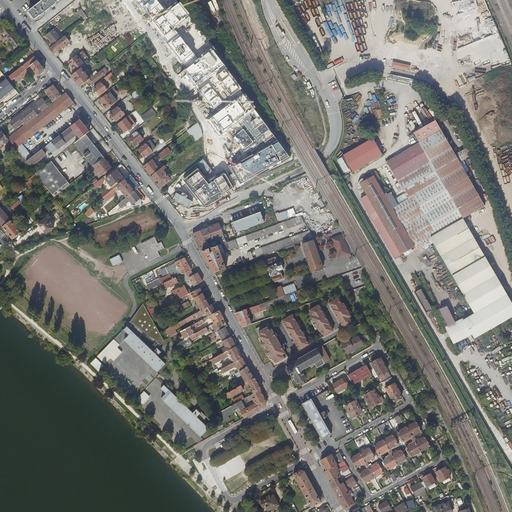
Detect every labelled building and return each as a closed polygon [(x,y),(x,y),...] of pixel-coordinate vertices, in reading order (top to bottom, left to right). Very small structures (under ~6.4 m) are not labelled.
[(59,0),(42,0),(28,12),(35,20),(40,15),(41,16),(57,3),(56,3),(59,0)] [(175,0),(136,0),(137,1),(136,2),(142,9),(143,8),(147,14),(146,15),(147,15),(146,16),(152,22),(149,24),(161,40),(163,39),(187,68),(176,77),(188,92),(196,86),(217,114),(207,121),(209,124),(219,137),(227,131),(248,157),(237,163),(236,161),(228,166),(229,167),(207,180),(198,169),(183,181),(186,185),(184,186),(200,206),(211,204),(236,190),(293,157),(278,137),(267,122),(251,100),(212,49),(213,47),(175,0)] [(0,30),(0,31),(14,48),(21,43),(13,34),(15,32),(12,29),(10,30),(7,26),(0,30)] [(278,26),(276,28),(282,39),(286,37),(283,32),(282,33),(278,26)] [(60,40),(53,30),(46,36),(53,46),(60,40)] [(72,30),(67,35),(73,44),(79,39),(72,30)] [(64,37),(60,40),(53,46),(49,49),(56,57),(60,55),(57,52),(69,43),(64,37)] [(503,44),(495,46),(497,52),(505,49),(503,44)] [(79,55),(86,65),(90,61),(84,54),(83,54),(81,52),(78,54),(79,55)] [(77,57),(79,55),(78,54),(77,55),(70,61),(68,62),(74,70),(82,64),(77,57)] [(30,66),(38,77),(44,72),(44,69),(34,57),(9,77),(12,80),(15,78),(18,82),(28,74),(25,70),(30,66)] [(90,79),(92,77),(90,75),(88,77),(81,68),(71,76),(80,87),(82,85),(90,79)] [(91,80),(90,79),(82,85),(83,87),(87,84),(89,87),(104,75),(101,72),(91,80)] [(112,72),(104,78),(107,81),(114,76),(112,72)] [(7,77),(0,82),(0,102),(17,91),(7,77)] [(98,85),(97,84),(95,85),(96,86),(94,88),(100,96),(107,90),(101,83),(98,85)] [(53,102),(61,96),(53,85),(45,92),(53,102)] [(124,95),(128,91),(125,86),(120,90),(124,95)] [(21,144),(73,103),(66,93),(8,138),(16,148),(21,144)] [(103,97),(103,96),(101,97),(102,98),(99,100),(106,109),(113,103),(106,95),(103,97)] [(128,101),(133,97),(131,95),(120,103),(127,112),(133,108),(128,101)] [(116,121),(124,115),(118,107),(109,114),(116,121)] [(145,123),(156,114),(152,108),(141,117),(145,123)] [(125,118),(132,127),(135,124),(129,116),(125,118)] [(125,133),(132,127),(125,118),(118,124),(125,133)] [(423,249),(427,247),(433,243),(474,314),(464,319),(473,335),(475,340),(511,318),(511,300),(470,229),(465,219),(473,214),(485,206),(460,162),(455,153),(436,119),(413,133),(418,143),(388,162),(406,193),(396,199),(391,192),(386,195),(375,175),(361,183),(368,195),(402,254),(414,247),(419,244),(423,249)] [(80,139),(85,135),(89,132),(79,120),(78,120),(71,126),(80,139)] [(164,121),(158,126),(162,131),(168,126),(164,121)] [(154,137),(162,130),(159,127),(151,134),(154,137)] [(4,143),(8,139),(7,138),(2,132),(0,133),(0,144),(3,142),(4,143)] [(135,146),(143,140),(137,132),(129,138),(135,146)] [(94,166),(104,158),(85,135),(80,139),(74,144),(93,167),(94,166)] [(374,138),(342,155),(351,172),(383,155),(374,138)] [(150,141),(146,144),(152,151),(156,148),(150,141)] [(31,158),(21,144),(16,148),(16,149),(26,162),(31,158)] [(26,162),(30,167),(46,154),(45,153),(51,148),(48,144),(45,147),(31,158),(26,162)] [(148,158),(153,153),(152,151),(146,144),(138,150),(144,158),(147,156),(148,158)] [(467,146),(455,153),(460,162),(472,155),(467,146)] [(171,152),(168,147),(157,156),(159,160),(166,155),(171,152)] [(112,168),(104,158),(94,166),(101,176),(112,168)] [(143,167),(151,176),(160,169),(152,160),(143,167)] [(48,191),(54,198),(70,185),(51,162),(35,174),(38,178),(48,191)] [(162,187),(171,180),(163,170),(166,168),(164,166),(160,169),(151,176),(160,188),(162,187)] [(117,170),(105,179),(111,187),(123,178),(117,170)] [(31,183),(38,178),(35,174),(28,180),(31,183)] [(137,190),(140,187),(131,175),(117,186),(126,198),(137,190)] [(116,191),(114,189),(102,198),(104,201),(116,191)] [(139,192),(137,190),(126,198),(118,205),(120,208),(129,201),(133,206),(141,203),(141,200),(136,194),(139,192)] [(402,254),(368,195),(361,199),(395,258),(402,254)] [(17,199),(10,205),(13,209),(20,203),(17,199)] [(85,202),(78,208),(81,211),(88,206),(85,202)] [(86,210),(89,215),(95,212),(92,207),(86,210)] [(0,223),(2,227),(10,221),(0,208),(0,223)] [(279,221),(291,217),(288,209),(276,214),(279,221)] [(235,233),(264,222),(261,212),(231,223),(235,233)] [(20,213),(13,219),(15,221),(22,216),(20,213)] [(300,216),(296,218),(285,222),(287,228),(287,229),(304,223),(300,216)] [(38,224),(46,234),(53,229),(51,226),(52,225),(46,218),(38,224)] [(2,227),(13,240),(20,233),(10,221),(2,227)] [(278,224),(274,226),(235,239),(237,246),(287,228),(285,222),(284,222),(278,224)] [(226,243),(219,224),(192,234),(202,251),(214,247),(212,243),(207,245),(206,240),(211,238),(212,240),(218,237),(221,244),(226,243)] [(313,238),(314,238),(309,230),(262,248),(264,255),(283,249),(295,245),(302,242),(313,238)] [(343,235),(333,239),(340,258),(350,254),(343,235)] [(141,244),(146,255),(150,253),(153,259),(160,256),(158,253),(165,249),(161,243),(158,244),(154,237),(141,244)] [(324,268),(313,238),(302,242),(313,272),(324,268)] [(235,239),(226,243),(221,244),(223,250),(229,248),(230,249),(238,247),(237,246),(235,239)] [(214,247),(202,251),(214,273),(226,269),(218,245),(214,247)] [(113,266),(123,261),(119,254),(110,259),(113,266)] [(186,272),(191,270),(184,258),(176,263),(160,271),(163,276),(169,273),(169,275),(161,279),(163,284),(176,278),(177,277),(186,272)] [(276,258),(266,261),(265,261),(273,283),(274,283),(283,279),(280,270),(284,269),(281,262),(278,263),(276,258)] [(194,275),(191,270),(186,272),(194,286),(202,282),(198,273),(194,275)] [(163,284),(161,279),(160,278),(146,285),(149,291),(159,286),(163,284)] [(163,284),(159,286),(160,288),(164,286),(165,289),(178,283),(176,278),(163,284)] [(166,300),(167,305),(188,294),(186,290),(184,286),(182,286),(175,290),(177,295),(166,300)] [(281,286),(276,289),(279,298),(285,296),(281,286)] [(203,293),(200,288),(190,293),(193,299),(194,298),(203,293)] [(422,289),(415,293),(427,313),(429,312),(433,309),(422,289)] [(209,306),(203,293),(194,298),(197,303),(195,305),(197,309),(200,308),(201,310),(209,306)] [(292,301),(289,294),(285,296),(279,298),(265,303),(267,309),(292,301)] [(339,298),(332,302),(334,305),(331,307),(333,310),(335,309),(337,312),(338,312),(341,318),(340,319),(342,322),(340,323),(342,326),(345,325),(347,328),(353,324),(351,321),(349,322),(347,319),(350,318),(348,315),(350,314),(346,307),(344,308),(343,305),(340,306),(339,303),(341,302),(339,298)] [(164,341),(143,304),(130,323),(135,327),(143,333),(156,342),(160,345),(164,341)] [(166,330),(170,337),(177,334),(175,329),(205,313),(207,317),(216,312),(211,305),(209,306),(201,310),(166,330)] [(448,327),(456,323),(447,306),(440,310),(448,327)] [(316,307),(313,309),(328,335),(331,333),(329,330),(332,328),(330,325),(328,326),(326,322),(323,324),(320,318),(323,316),(321,313),(323,312),(321,309),(318,310),(316,307)] [(252,311),(251,308),(235,313),(243,327),(252,324),(249,316),(248,313),(252,311)] [(328,335),(313,309),(310,311),(312,314),(314,313),(315,316),(313,317),(315,320),(313,321),(317,328),(319,327),(321,330),(323,329),(325,332),(322,333),(324,337),(328,335)] [(335,309),(333,310),(340,323),(342,322),(340,319),(341,318),(338,312),(337,312),(335,309)] [(224,319),(219,310),(216,312),(207,317),(195,323),(197,326),(204,323),(203,322),(211,317),(214,324),(224,319)] [(330,325),(323,312),(321,313),(323,316),(320,318),(323,324),(326,322),(328,326),(330,325)] [(302,349),(308,346),(306,342),(304,343),(302,339),(304,339),(301,334),(303,333),(299,326),(297,327),(295,323),(294,324),(292,320),(293,319),(291,316),(285,319),(287,322),(284,324),(287,328),(288,327),(291,332),(294,330),(297,336),(294,338),(297,342),(295,343),(297,347),(300,346),(302,349)] [(228,326),(224,319),(214,324),(212,325),(216,332),(217,332),(225,327),(228,326)] [(454,344),(473,335),(464,319),(456,323),(448,327),(446,328),(447,331),(454,344)] [(255,329),(275,364),(288,357),(268,322),(255,329)] [(194,335),(190,326),(180,332),(184,340),(194,335)] [(120,333),(97,356),(104,364),(110,358),(113,361),(121,353),(116,348),(124,340),(157,373),(165,364),(157,357),(161,353),(157,348),(153,352),(149,349),(138,338),(132,331),(127,327),(122,332),(127,337),(126,339),(120,333)] [(143,333),(135,327),(132,331),(138,338),(143,333)] [(229,335),(225,327),(217,332),(221,340),(229,335)] [(287,328),(295,343),(297,342),(294,338),(297,336),(294,330),(291,332),(288,327),(287,328)] [(208,332),(206,328),(194,335),(184,340),(186,343),(208,332)] [(235,347),(230,337),(222,342),(225,348),(222,350),(222,351),(217,354),(218,356),(235,347)] [(348,354),(364,345),(359,337),(350,342),(348,339),(342,343),(348,354)] [(160,345),(156,342),(149,349),(153,352),(157,348),(160,345)] [(330,361),(321,346),(317,349),(325,364),(330,361)] [(241,358),(235,347),(218,356),(211,360),(213,363),(230,355),(234,362),(241,358)] [(301,386),(305,384),(303,381),(306,379),(301,370),(314,363),(317,368),(325,364),(317,349),(286,366),(291,376),(294,374),(295,377),(294,378),(297,384),(299,383),(301,386)] [(388,371),(379,355),(371,359),(372,361),(368,364),(371,369),(373,368),(380,380),(384,378),(384,380),(390,376),(388,372),(382,376),(382,374),(388,371)] [(96,358),(91,363),(100,372),(105,367),(96,358)] [(234,362),(221,370),(223,373),(236,366),(237,366),(240,371),(247,367),(242,358),(241,358),(234,362)] [(371,374),(366,365),(357,371),(362,380),(371,374)] [(239,381),(241,385),(253,378),(247,367),(240,371),(238,372),(237,373),(234,374),(237,378),(242,375),(244,379),(239,381)] [(362,380),(357,371),(347,376),(349,378),(353,385),(362,380)] [(253,394),(260,390),(261,390),(254,378),(253,378),(241,385),(223,395),(226,399),(229,397),(230,398),(243,390),(242,389),(247,386),(249,383),(253,390),(251,391),(253,394)] [(353,385),(349,378),(345,381),(344,378),(332,384),(337,393),(349,386),(349,387),(353,385)] [(402,397),(395,384),(386,390),(394,403),(395,403),(398,401),(397,399),(402,397)] [(161,399),(200,437),(208,429),(197,417),(200,414),(196,410),(192,413),(163,385),(160,388),(166,394),(161,399)] [(332,391),(330,389),(327,390),(321,394),(322,397),(332,391)] [(240,410),(244,418),(266,405),(266,402),(260,390),(253,394),(250,395),(255,404),(245,409),(241,401),(235,404),(214,415),(223,422),(229,418),(228,416),(240,410)] [(376,405),(368,390),(366,391),(368,393),(364,396),(371,408),(376,405)] [(369,390),(368,390),(376,405),(384,401),(382,397),(378,399),(374,390),(370,392),(369,390)] [(142,405),(150,396),(144,391),(136,400),(142,405)] [(233,400),(235,404),(241,401),(244,399),(242,395),(233,400)] [(312,398),(302,404),(321,440),(332,434),(323,418),(327,416),(325,411),(320,413),(317,408),(319,406),(314,397),(312,398)] [(349,401),(357,416),(362,413),(355,401),(352,402),(350,400),(349,401)] [(353,418),(357,416),(349,401),(348,401),(349,404),(346,406),(353,418)] [(396,426),(402,422),(398,416),(392,419),(396,426)] [(407,427),(414,439),(415,439),(414,437),(422,432),(416,422),(411,425),(409,423),(406,425),(407,427)] [(387,430),(384,424),(378,427),(381,433),(387,430)] [(410,437),(412,440),(414,439),(407,427),(398,432),(403,441),(410,437)] [(365,434),(361,436),(367,448),(371,446),(365,434)] [(390,452),(392,452),(390,448),(398,444),(393,435),(384,440),(390,452)] [(420,451),(430,446),(424,436),(416,440),(415,439),(414,439),(420,451)] [(411,457),(420,451),(414,439),(412,440),(414,443),(406,447),(411,457)] [(387,450),(389,453),(390,452),(384,440),(374,445),(379,455),(387,450)] [(367,465),(369,464),(367,461),(374,457),(370,448),(368,449),(366,446),(359,450),(360,453),(367,465)] [(390,452),(397,464),(406,459),(401,450),(393,454),(392,452),(390,452)] [(388,470),(397,464),(390,452),(389,453),(390,456),(383,460),(388,470)] [(366,466),(367,465),(360,453),(351,458),(356,468),(364,463),(366,466)] [(321,460),(326,471),(336,465),(337,465),(331,455),(321,460)] [(336,465),(337,466),(341,473),(349,469),(345,461),(337,465),(336,465)] [(367,465),(374,477),(383,472),(378,463),(370,467),(369,464),(367,465)] [(323,472),(329,482),(336,478),(340,477),(335,468),(337,466),(336,465),(326,471),(323,472)] [(359,473),(364,482),(374,477),(367,465),(366,466),(363,467),(365,470),(359,473)] [(444,484),(450,481),(449,478),(450,477),(448,473),(450,472),(447,466),(435,473),(441,482),(442,482),(444,484)] [(293,474),(311,507),(321,502),(304,471),(300,470),(293,474)] [(424,481),(421,482),(424,489),(429,486),(430,489),(436,486),(435,482),(430,474),(422,478),(424,481)] [(392,484),(397,481),(394,475),(389,478),(392,484)] [(329,482),(338,499),(351,492),(355,489),(358,488),(357,487),(351,491),(350,488),(358,484),(354,477),(340,485),(339,483),(342,481),(341,480),(338,481),(336,478),(329,482)] [(424,489),(421,482),(411,488),(416,498),(426,492),(424,489)] [(355,489),(362,501),(366,498),(359,487),(358,488),(355,489)] [(338,499),(345,510),(351,507),(350,506),(354,503),(349,494),(352,493),(351,492),(338,499)] [(279,505),(273,495),(267,499),(260,502),(263,508),(265,506),(268,511),(279,505)] [(395,505),(400,502),(396,495),(391,498),(395,505)] [(408,510),(417,506),(415,502),(413,499),(404,503),(408,510)] [(381,511),(384,511),(390,509),(386,501),(378,506),(381,511)] [(432,511),(452,511),(449,502),(431,508),(432,511)] [(404,503),(394,509),(395,511),(401,511),(408,510),(404,503)]
